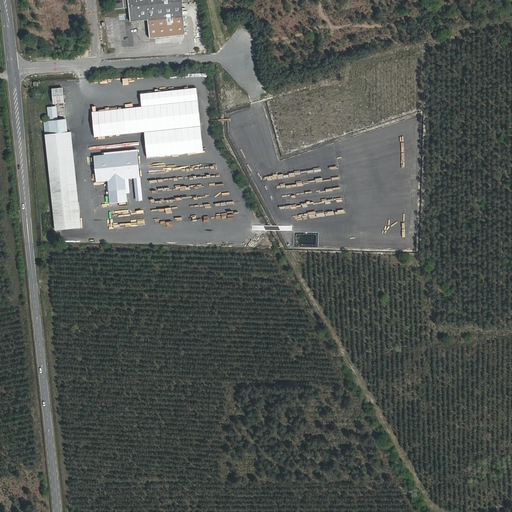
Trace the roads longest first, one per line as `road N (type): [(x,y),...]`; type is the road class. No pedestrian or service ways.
road 1 (secondary): [(4,0),(57,511)]
road 2 (unknown): [(78,67),(85,210),(105,236),(223,232),(240,224)]
road 3 (track): [(446,511),(408,461),(293,254)]
